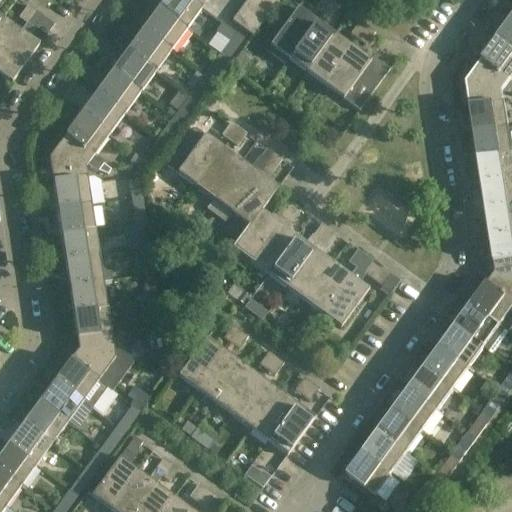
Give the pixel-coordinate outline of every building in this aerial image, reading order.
[(189,0),(166,0),(159,11),(187,32),(203,10),(189,0)] [(264,0),(248,0),(247,2),(267,18),(275,8),(264,0)] [(332,3),(327,0),(322,0),(315,10),(322,16),(332,3)] [(247,2),(239,12),(260,28),(267,18),(247,2)] [(339,9),(332,3),(322,16),(330,22),(339,9)] [(27,25),(36,13),(29,7),(19,20),(27,25)] [(317,24),(298,10),(266,53),(285,68),(289,62),(317,24)] [(159,11),(143,32),(172,53),(187,32),(159,11)] [(232,22),(252,38),(260,28),(239,12),(232,22)] [(27,25),(21,34),(0,61),(0,77),(11,86),(39,47),(28,39),(34,29),(46,38),(55,26),(36,13),(27,25)] [(0,24),(0,61),(21,34),(3,21),(0,24)] [(511,23),(499,42),(511,51),(511,23)] [(335,37),(317,24),(289,62),(307,75),(335,37)] [(358,42),(367,29),(360,24),(350,36),(358,42)] [(222,25),(216,33),(229,42),(219,55),(228,62),(243,41),(222,25)] [(375,35),(367,29),(358,42),(366,48),(375,35)] [(143,32),(128,53),(156,74),(172,53),(143,32)] [(352,50),(335,37),(307,75),(324,88),(352,50)] [(511,51),(499,42),(483,63),(511,83),(511,82),(511,51)] [(352,50),(324,88),(359,113),(378,88),(362,76),(371,64),(352,50)] [(128,53),(113,74),(141,95),(156,74),(128,53)] [(251,59),(242,53),(230,68),(239,75),(251,59)] [(219,55),(209,69),(218,75),(228,62),(219,55)] [(467,84),(471,110),(506,105),(504,93),(511,83),(483,63),(467,84)] [(113,74),(97,95),(125,116),(141,95),(113,74)] [(204,76),(194,90),(202,96),(212,83),(204,76)] [(97,95),(82,117),(109,137),(125,116),(97,95)] [(188,97),(178,111),(187,117),(197,104),(188,97)] [(471,110),(475,136),(510,130),(506,105),(471,110)] [(304,114),(295,107),(291,113),(300,119),(304,114)] [(93,159),(109,137),(82,117),(81,118),(76,116),(70,125),(73,129),(66,138),(93,159)] [(173,118),(162,132),(171,138),(181,125),(173,118)] [(222,137),(230,142),(239,130),(231,124),(222,137)] [(511,129),(510,130),(475,136),(479,162),(511,156),(511,129)] [(239,130),(230,142),(238,148),(247,136),(239,130)] [(176,175),(195,189),(223,151),(204,137),(190,156),(183,151),(179,157),(175,155),(170,162),(180,169),(176,175)] [(66,138),(49,161),(53,186),(88,181),(86,169),(88,167),(97,173),(103,166),(93,159),(66,138)] [(157,139),(147,153),(156,159),(166,146),(157,139)] [(258,163),(265,168),(274,156),(266,150),(258,163)] [(241,164),(223,151),(195,189),(213,203),(241,164)] [(274,156),(265,168),(273,174),(282,162),(274,156)] [(511,183),(511,156),(479,162),(483,188),(511,183)] [(150,168),(142,162),(135,157),(129,165),(144,176),(150,168)] [(241,164),(213,203),(231,215),(259,177),(265,168),(258,163),(251,171),(241,164)] [(107,176),(111,171),(103,166),(97,173),(107,176)] [(260,212),(261,213),(277,191),(268,184),(274,175),(273,174),(265,168),(259,177),(231,215),(248,228),(260,212)] [(88,181),(53,186),(57,212),(92,207),(88,181)] [(130,185),(128,185),(130,202),(141,200),(138,183),(130,185)] [(511,209),(511,183),(483,188),(487,214),(511,209)] [(278,212),(285,218),(294,205),(286,200),(278,212)] [(294,205),(285,218),(293,223),(302,211),(294,205)] [(95,233),(92,207),(57,212),(61,238),(95,233)] [(142,209),(131,211),(134,227),(145,226),(142,209)] [(511,209),(487,214),(491,240),(511,236),(511,209)] [(248,228),(231,250),(250,264),(285,217),(278,212),(277,211),(270,219),(261,213),(260,212),(248,228)] [(268,277),(289,249),(296,239),(288,232),(294,224),(293,223),(285,218),(285,217),(250,264),(268,277)] [(320,243),(321,243),(330,231),(322,226),(313,238),(320,243)] [(330,231),(321,243),(329,249),(338,237),(330,231)] [(65,264),(99,259),(95,233),(61,238),(65,264)] [(146,235),(135,237),(138,253),(149,252),(146,235)] [(511,236),(491,240),(492,249),(495,266),(511,263),(511,236)] [(307,246),(296,239),(289,249),(268,277),(286,290),(320,243),(313,238),(307,246)] [(212,241),(207,247),(217,254),(221,248),(212,241)] [(314,252),(286,290),(303,303),(332,265),(314,252)] [(349,264),(357,270),(366,258),(358,252),(349,264)] [(366,258),(357,270),(365,276),(374,263),(366,258)] [(101,272),(99,259),(65,264),(69,290),(103,285),(112,283),(110,274),(101,272)] [(150,260),(139,262),(142,279),(153,277),(150,260)] [(496,277),(488,288),(511,305),(511,263),(495,266),(496,277)] [(321,316),(350,278),(332,265),(303,303),(321,316)] [(356,269),(350,278),(321,316),(340,330),(369,292),(360,285),(366,276),(365,276),(357,270),(356,269)] [(400,283),(392,277),(384,289),(391,295),(400,283)] [(73,316),(107,311),(103,285),(69,290),(73,316)] [(154,287),(143,289),(146,305),(157,304),(154,287)] [(511,305),(488,288),(473,309),(501,329),(508,335),(511,329),(511,305)] [(245,307),(251,299),(241,292),(235,300),(245,307)] [(508,335),(501,329),(473,309),(472,310),(465,308),(458,318),(462,323),(458,329),(486,349),(493,355),(508,335)] [(73,316),(77,342),(111,337),(107,311),(73,316)] [(158,313),(147,315),(150,332),(151,331),(161,330),(158,313)] [(224,341),(232,346),(241,334),(233,328),(224,341)] [(443,350),(470,371),(486,349),(458,329),(443,350)] [(78,351),(71,361),(99,383),(108,389),(112,392),(132,365),(128,334),(111,337),(77,342),(78,351)] [(232,346),(240,352),(249,340),(241,334),(232,346)] [(206,340),(178,379),(197,392),(225,354),(206,340)] [(443,350),(427,371),(455,392),(470,371),(443,350)] [(225,354),(197,392),(215,405),(243,367),(225,354)] [(260,367),(268,372),(277,360),(269,354),(260,367)] [(268,372),(276,378),(285,366),(277,360),(268,372)] [(71,361),(55,382),(84,403),(92,409),(108,389),(99,383),(71,361)] [(261,380),(243,367),(215,405),(232,418),(261,380)] [(411,393),(439,413),(455,392),(427,371),(411,393)] [(511,380),(509,378),(499,392),(508,398),(511,392),(511,380)] [(261,380),(232,418),(250,431),(279,393),(261,380)] [(296,393),(303,398),(312,386),(304,380),(296,393)] [(40,403),(68,424),(84,403),(55,382),(40,403)] [(303,398),(311,404),(320,392),(312,386),(303,398)] [(134,389),(127,398),(134,404),(132,406),(140,413),(150,400),(134,389)] [(296,406),(279,393),(250,431),(268,444),(296,406)] [(411,393),(396,414),(423,434),(439,413),(411,393)] [(493,399),(484,413),(493,419),(503,406),(493,399)] [(40,403),(24,425),(52,446),(68,424),(40,403)] [(296,406),(268,444),(287,459),(316,420),(296,406)] [(126,414),(116,427),(125,434),(135,420),(126,414)] [(380,435),(408,455),(423,434),(396,414),(380,435)] [(478,421),(468,434),(477,441),(487,427),(478,421)] [(187,424),(181,432),(190,439),(196,431),(187,424)] [(8,446),(36,467),(52,446),(24,425),(8,446)] [(215,441),(198,429),(191,439),(208,451),(215,441)] [(110,435),(100,448),(109,455),(119,441),(110,435)] [(380,435),(365,456),(392,477),(408,455),(380,435)] [(108,511),(109,511),(137,474),(129,468),(135,458),(134,457),(143,445),(135,439),(118,460),(91,499),(108,511)] [(462,442),(452,456),(461,462),(471,449),(462,442)] [(0,457),(0,472),(21,488),(36,467),(8,446),(0,457)] [(212,446),(208,452),(216,457),(220,452),(212,446)] [(95,456),(85,469),(94,476),(104,462),(95,456)] [(376,499),(392,477),(365,456),(348,478),(376,499)] [(162,480),(171,466),(163,461),(154,474),(162,480)] [(447,463),(437,477),(446,483),(456,470),(447,463)] [(179,472),(171,466),(162,480),(169,485),(179,472)] [(247,467),(241,478),(260,488),(266,477),(247,467)] [(21,488),(0,472),(0,505),(5,509),(21,488)] [(137,511),(155,487),(137,474),(109,511),(137,511)] [(79,477),(69,491),(78,497),(88,484),(79,477)] [(431,485),(421,499),(430,505),(440,492),(431,485)] [(164,511),(173,501),(155,487),(137,511),(164,511)] [(198,506),(207,493),(199,487),(190,500),(198,506)] [(215,499),(207,493),(198,506),(205,511),(215,499)] [(63,499),(53,511),(66,511),(72,505),(63,499)] [(188,511),(173,501),(164,511),(188,511)]
